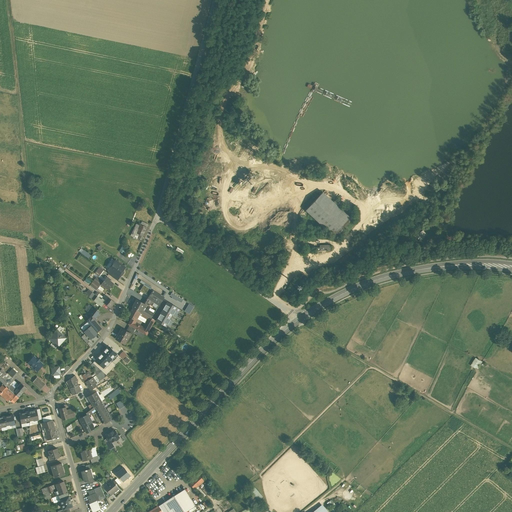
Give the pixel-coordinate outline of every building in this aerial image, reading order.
[(257,180),(252,174),(239,187),(244,192),(257,180)] [(351,219),(322,192),(305,210),(334,237),(351,219)] [(137,232),(143,235),(146,228),(141,225),(139,230),(137,232)] [(130,236),(136,238),(137,233),(137,232),(139,230),(134,228),(130,236)] [(424,231),(417,234),(420,239),(426,237),(424,231)] [(80,248),(78,251),(88,258),(90,255),(80,248)] [(125,268),(115,261),(109,270),(110,271),(118,277),(125,268)] [(118,277),(110,271),(108,274),(116,280),(118,277)] [(103,281),(98,278),(95,283),(100,286),(101,285),(103,281)] [(109,281),(106,278),(103,281),(101,285),(108,290),(113,284),(109,281)] [(149,296),(153,291),(144,285),(140,291),(149,296)] [(158,294),(153,291),(149,296),(154,299),(158,294)] [(97,296),(92,293),(89,297),(94,301),(97,296)] [(184,301),(172,293),(170,296),(172,298),(172,299),(177,302),(177,301),(182,304),(184,301)] [(164,298),(158,294),(154,299),(160,303),(162,300),(164,298)] [(154,299),(149,296),(146,301),(157,308),(159,304),(160,303),(154,299)] [(115,302),(108,297),(105,301),(102,298),(101,299),(101,300),(104,303),(110,308),(115,302)] [(144,304),(137,300),(133,308),(140,312),(143,308),(144,304)] [(167,302),(156,321),(167,327),(178,308),(167,302)] [(194,307),(189,304),(185,311),(190,314),(194,307)] [(99,311),(93,307),(92,307),(88,312),(88,314),(92,316),(91,317),(91,319),(94,320),(97,320),(98,318),(97,317),(98,316),(98,317),(99,316),(101,315),(98,313),(99,312),(99,311)] [(140,312),(133,308),(128,316),(136,320),(140,312)] [(154,314),(143,308),(140,312),(143,314),(149,317),(151,318),(154,314)] [(91,319),(91,317),(89,319),(87,320),(91,325),(97,333),(102,329),(95,320),(94,320),(91,319)] [(153,322),(148,320),(143,328),(148,331),(153,322)] [(143,328),(134,323),(132,327),(135,329),(141,332),(143,328)] [(97,333),(91,325),(84,331),(90,339),(93,337),(93,338),(95,336),(95,335),(98,333),(97,333)] [(132,327),(129,325),(126,331),(131,334),(130,334),(132,335),(133,332),(135,329),(132,327)] [(126,331),(121,329),(116,339),(125,344),(130,334),(131,334),(126,331)] [(141,332),(135,329),(133,332),(143,337),(144,334),(141,332)] [(60,333),(57,331),(50,338),(53,341),(58,345),(65,338),(60,333)] [(116,354),(109,346),(102,353),(110,361),(116,354)] [(123,351),(119,356),(123,360),(127,355),(123,351)] [(103,368),(110,361),(102,353),(95,360),(103,368)] [(116,354),(110,361),(112,363),(119,356),(116,354)] [(35,370),(37,371),(40,368),(39,367),(40,366),(42,364),(39,361),(39,359),(37,359),(34,356),(30,360),(32,362),(29,364),(33,368),(33,370),(35,370)] [(482,362),(476,359),(472,365),(478,369),(482,362)] [(112,363),(110,361),(103,368),(95,360),(93,363),(102,371),(106,375),(115,365),(112,363)] [(93,363),(91,365),(99,373),(102,371),(93,363)] [(12,369),(8,374),(13,378),(17,373),(12,369)] [(6,376),(0,371),(0,370),(0,380),(2,383),(5,386),(10,380),(6,376)] [(99,373),(96,376),(98,380),(99,381),(107,375),(106,375),(102,371),(99,373)] [(74,376),(66,381),(69,386),(76,381),(74,376)] [(96,381),(93,377),(92,378),(90,380),(86,382),(91,390),(97,386),(94,383),(96,382),(96,381)] [(45,384),(39,379),(35,384),(41,389),(45,384)] [(10,380),(5,386),(8,388),(10,386),(11,386),(10,386),(14,382),(11,380),(10,380)] [(8,388),(5,386),(2,383),(4,385),(0,388),(0,393),(7,400),(9,398),(14,403),(18,398),(13,393),(12,391),(8,388)] [(27,388),(21,383),(17,387),(18,388),(23,393),(27,388)] [(78,385),(70,389),(73,395),(81,391),(78,385)] [(16,390),(13,393),(18,398),(23,393),(18,388),(16,390)] [(101,401),(96,392),(88,397),(94,407),(95,406),(101,401)] [(101,401),(95,406),(97,410),(103,422),(104,423),(111,419),(101,401)] [(65,407),(59,409),(62,420),(68,418),(67,415),(65,407)] [(37,410),(28,412),(30,420),(33,420),(34,421),(39,420),(37,410)] [(28,412),(19,413),(21,423),(27,422),(26,421),(30,420),(28,412)] [(13,414),(5,416),(6,425),(10,424),(10,425),(15,424),(13,414)] [(88,416),(87,415),(79,418),(83,427),(88,425),(91,423),(88,416)] [(55,429),(53,420),(43,423),(44,428),(45,428),(46,431),(55,429)] [(88,425),(83,427),(86,433),(91,431),(94,429),(91,423),(88,425)] [(55,429),(46,431),(47,435),(46,435),(48,440),(57,438),(55,429)] [(114,430),(105,435),(107,438),(110,443),(112,442),(114,440),(116,441),(118,440),(118,438),(119,438),(114,430)] [(110,443),(107,438),(104,440),(110,450),(114,447),(112,442),(110,443)] [(57,448),(49,451),(50,455),(49,456),(50,460),(60,458),(57,448)] [(89,448),(80,451),(83,461),(90,459),(92,458),(91,457),(89,448)] [(96,456),(91,457),(92,458),(90,459),(92,463),(99,461),(100,460),(99,455),(96,456)] [(61,463),(51,466),(52,471),(54,470),(56,477),(54,477),(55,478),(65,474),(61,463)] [(91,468),(82,471),(84,481),(88,480),(92,479),(92,478),(91,473),(92,473),(91,468)] [(124,468),(116,474),(123,482),(130,476),(124,468)] [(198,474),(188,483),(194,489),(204,480),(198,474)] [(67,492),(64,481),(56,484),(57,488),(59,495),(67,492)] [(112,481),(109,483),(109,484),(105,488),(111,495),(118,489),(112,481)] [(248,489),(257,501),(262,497),(253,485),(248,489)] [(105,497),(100,486),(94,489),(95,492),(99,500),(105,497)] [(47,487),(42,489),(44,497),(50,495),(49,493),(47,487)] [(185,489),(159,506),(162,511),(167,511),(168,511),(173,509),(174,511),(178,511),(179,511),(178,511),(186,511),(195,506),(185,489)] [(99,500),(95,492),(87,496),(90,503),(97,501),(99,500)] [(69,496),(60,499),(64,509),(69,507),(72,506),(69,496)] [(97,501),(90,503),(89,503),(92,511),(93,511),(100,509),(97,501)]
